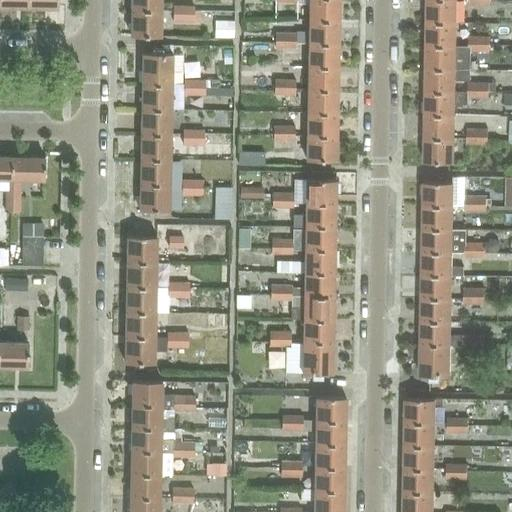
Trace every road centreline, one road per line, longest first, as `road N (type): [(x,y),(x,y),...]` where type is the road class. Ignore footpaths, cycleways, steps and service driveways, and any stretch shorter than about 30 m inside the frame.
road 1 (residential): [(371,511),(381,0)]
road 2 (residential): [(83,422),(89,132)]
